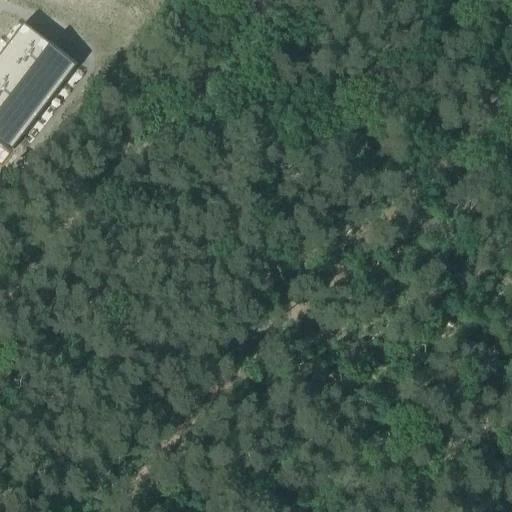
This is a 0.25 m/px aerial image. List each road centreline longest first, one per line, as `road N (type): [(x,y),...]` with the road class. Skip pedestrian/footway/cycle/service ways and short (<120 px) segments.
road 1 (unknown): [(105,186),(288,0)]
road 2 (unknown): [(0,300),(105,186)]
